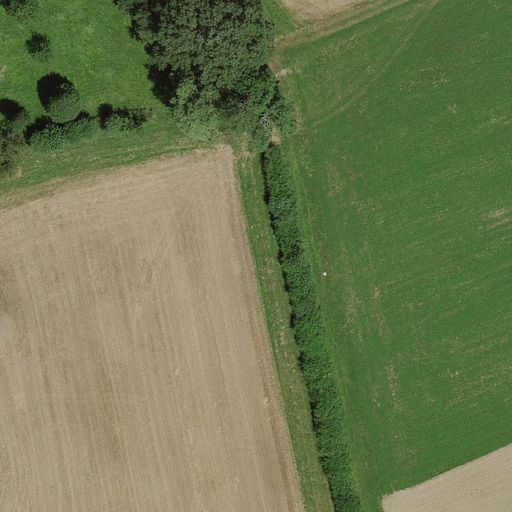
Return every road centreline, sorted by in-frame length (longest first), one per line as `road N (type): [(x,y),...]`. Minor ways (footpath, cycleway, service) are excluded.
road 1 (track): [(382,0),(289,38),(276,85),(316,205),(374,511)]
road 2 (track): [(139,0),(197,80),(192,124),(166,139),(51,159),(0,181)]
